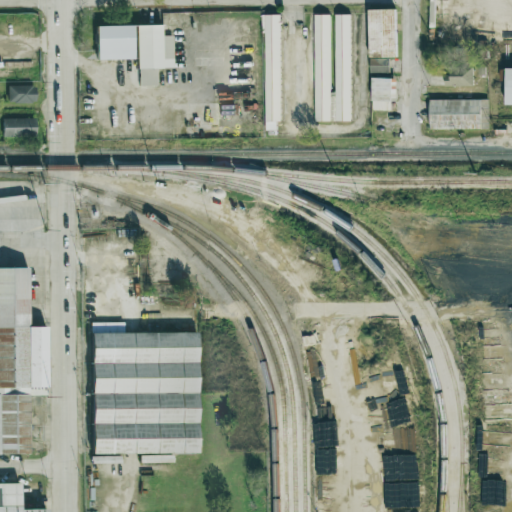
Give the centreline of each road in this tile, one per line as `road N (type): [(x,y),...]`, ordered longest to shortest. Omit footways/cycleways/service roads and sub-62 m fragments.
road 1 (residential): [(58,0),(66,511)]
road 2 (residential): [(408,0),(415,129)]
